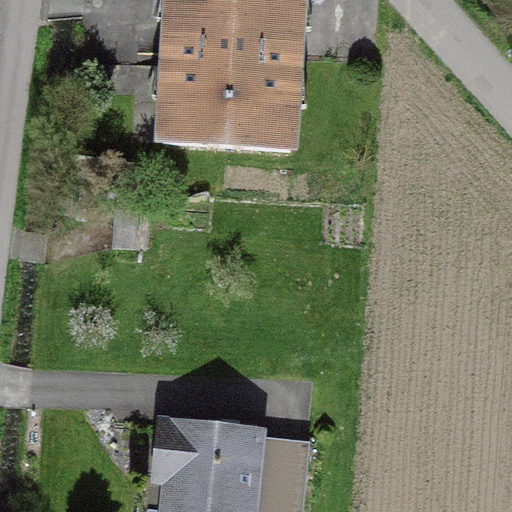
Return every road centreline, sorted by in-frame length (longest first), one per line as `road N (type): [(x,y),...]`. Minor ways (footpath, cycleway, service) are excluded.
road 1 (residential): [(0,171),(23,0)]
road 2 (unclassified): [(511,107),(413,0)]
